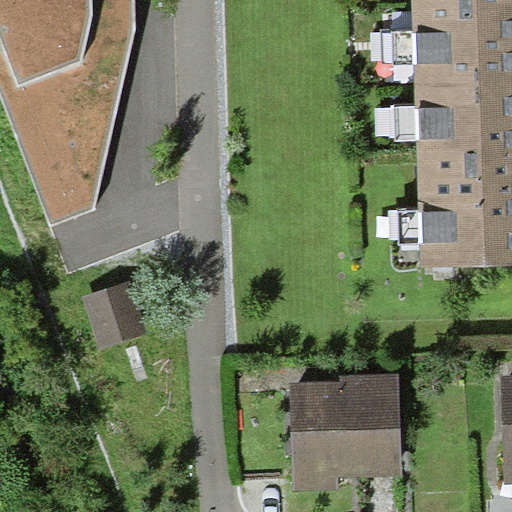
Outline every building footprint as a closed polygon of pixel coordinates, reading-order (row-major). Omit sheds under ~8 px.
[(0,0),(0,95),(52,231),(96,215),(139,34),(136,0),(0,0)] [(511,0),(407,0),(418,271),(511,267),(511,0)] [(148,335),(130,283),(83,299),(101,352),(148,335)] [(345,383),(291,385),(294,496),(343,494),(342,481),(405,479),(403,375),(345,377),(345,383)] [(511,378),(501,379),(504,490),(511,489),(511,378)]
